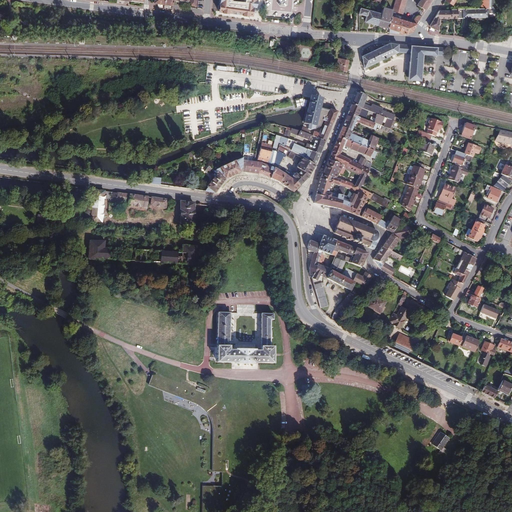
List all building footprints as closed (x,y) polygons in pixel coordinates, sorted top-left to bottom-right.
[(176,0),(184,1),(184,3),(185,4),(186,5),(188,5),(188,7),(198,8),(198,0),(176,0)] [(218,0),(218,12),(223,12),(248,15),(253,16),(254,8),(256,8),(256,0),(218,0)] [(397,0),(395,10),(394,13),(403,15),(407,0),(397,0)] [(422,12),(424,13),(428,6),(431,0),(421,0),(418,6),(424,9),(422,12)] [(490,10),(490,2),(482,2),(482,10),(490,10)] [(378,26),(389,30),(392,18),(394,13),(395,10),(390,8),(387,17),(382,15),(378,26)] [(366,23),(378,26),(382,15),(362,9),(360,15),(368,18),(366,23)] [(451,11),(439,11),(435,18),(439,18),(452,19),(452,10),(451,11)] [(482,10),(452,10),(452,19),(489,20),(490,17),(494,17),(494,13),(490,13),(490,10),(482,10)] [(391,30),(390,34),(406,36),(410,34),(413,32),(414,31),(420,21),(415,19),(415,20),(414,21),(413,24),(401,21),(392,18),(389,30),(391,30)] [(439,18),(435,18),(434,19),(430,26),(431,26),(443,32),(443,29),(439,27),(439,26),(441,26),(441,22),(440,22),(439,21),(439,20),(439,18)] [(390,44),(363,57),(365,69),(398,53),(398,52),(411,53),(411,46),(390,44)] [(437,48),(411,46),(411,54),(412,54),(412,63),(423,63),(424,54),(437,55),(437,48)] [(349,62),(339,60),(337,68),(347,71),(349,62)] [(423,81),(423,68),(412,67),(411,80),(423,81)] [(448,91),(462,94),(465,83),(451,79),(448,91)] [(367,97),(357,93),(355,98),(353,103),(352,106),(371,113),(374,114),(380,116),(394,121),(396,116),(383,111),(383,110),(365,103),(367,97)] [(339,111),(332,109),(331,109),(330,109),(330,111),(327,110),(321,108),(321,105),(323,99),(312,97),(309,108),(308,112),(305,123),(309,124),(308,129),(313,131),(322,128),(324,122),(326,122),(333,125),(337,115),(339,111)] [(371,113),(352,106),(352,107),(350,110),(349,114),(375,124),(378,125),(380,116),(374,114),(372,118),(369,117),(371,113)] [(375,124),(349,114),(348,117),(345,124),(344,126),(353,130),(356,123),(373,129),(375,124)] [(433,136),(436,137),(437,133),(438,133),(440,127),(442,128),(443,124),(432,119),(430,121),(429,123),(429,125),(427,130),(428,130),(427,134),(433,136)] [(328,136),(333,125),(326,122),(321,135),(313,131),(308,129),(304,127),(302,131),(326,141),(328,136)] [(340,135),(338,139),(368,150),(371,143),(351,135),(351,134),(352,134),(353,132),(352,132),(353,130),(344,126),(342,129),(340,135)] [(470,140),(472,137),(473,132),(474,130),(466,126),(462,136),(470,140)] [(356,128),(355,131),(371,137),(372,134),(356,128)] [(511,133),(500,130),(495,140),(511,144),(511,133)] [(324,148),(326,141),(302,131),(300,136),(312,141),(313,139),(316,141),(313,148),(311,147),(311,146),(300,141),(299,142),(298,146),(303,148),(307,150),(321,155),(324,148)] [(433,136),(427,134),(418,131),(415,139),(423,142),(429,144),(433,136)] [(331,156),(329,160),(345,169),(350,162),(341,158),(339,157),(342,147),(345,148),(366,156),(366,158),(370,159),(373,152),(368,150),(338,139),(337,143),(331,156)] [(301,151),(303,148),(298,146),(299,142),(293,140),(290,145),(300,150),(301,151)] [(432,156),(435,147),(429,144),(423,142),(420,152),(432,156)] [(469,144),(465,155),(466,155),(471,157),(473,158),(477,147),(469,144)] [(281,147),(280,151),(287,156),(288,155),(290,151),(281,147)] [(278,153),(273,152),(261,150),(257,162),(262,163),(278,168),(281,163),(285,157),(281,155),(278,153)] [(319,160),(321,155),(307,150),(306,154),(304,159),(317,166),(319,160)] [(465,155),(457,152),(453,162),(459,164),(458,166),(461,167),(464,158),(466,155),(465,155)] [(242,173),(246,174),(248,163),(244,162),(245,158),(216,172),(226,180),(234,177),(242,173)] [(253,175),(259,176),(262,166),(253,164),(250,163),(250,159),(245,158),(244,162),(248,163),(246,174),(253,175)] [(311,176),(317,166),(304,159),(303,158),(299,167),(297,169),(301,172),(309,178),(311,176)] [(364,169),(365,166),(367,162),(360,159),(358,163),(356,162),(354,164),(364,169)] [(325,170),(321,180),(330,183),(332,178),(337,179),(340,171),(343,172),(345,172),(346,169),(345,169),(329,160),(325,170)] [(403,182),(406,175),(409,165),(399,161),(393,178),(403,182)] [(345,169),(346,169),(360,177),(357,184),(361,186),(364,187),(366,184),(363,182),(369,171),(367,170),(364,169),(354,164),(350,162),(345,169)] [(423,181),(427,172),(409,165),(406,175),(423,181)] [(511,178),(511,167),(506,165),(502,174),(511,178)] [(266,178),(271,180),(273,173),(270,172),(271,169),(262,166),(259,176),(262,176),(266,178)] [(469,171),(454,166),(449,180),(459,184),(462,174),(467,176),(469,171)] [(271,180),(280,184),(285,176),(283,175),(274,170),(271,169),(270,172),(273,173),(271,180)] [(221,187),(226,180),(216,172),(215,174),(217,175),(207,188),(208,189),(205,193),(215,194),(221,187)] [(285,176),(292,181),(294,180),(292,178),(293,177),(285,172),(283,175),(285,176)] [(308,179),(309,178),(301,172),(300,174),(297,177),(295,175),(293,177),(292,178),(294,180),(292,181),(300,186),(302,184),(308,179)] [(298,188),(300,186),(292,181),(285,176),(280,184),(293,193),(298,188)] [(509,180),(503,176),(494,187),(497,188),(498,187),(504,192),(511,183),(509,180)] [(317,194),(325,195),(328,196),(328,195),(332,184),(339,187),(341,181),(337,179),(332,178),(330,183),(321,180),(319,187),(317,194)] [(394,203),(403,207),(414,186),(403,182),(393,178),(390,184),(402,189),(394,202),(394,203)] [(360,194),(368,199),(370,200),(372,195),(360,189),(355,187),(353,186),(351,184),(341,181),(339,187),(343,188),(346,189),(360,194)] [(440,196),(438,202),(452,207),(454,207),(455,205),(450,203),(447,202),(448,199),(451,200),(455,189),(445,185),(441,196),(440,196)] [(502,191),(493,188),(488,199),(497,203),(502,191)] [(103,228),(106,197),(86,194),(86,198),(91,199),(96,200),(94,212),(92,227),(103,228)] [(350,213),(359,216),(368,199),(360,194),(358,197),(350,213)] [(370,200),(387,210),(391,203),(373,194),(372,195),(370,200)] [(337,210),(341,211),(343,201),(344,198),(341,197),(338,196),(337,200),(330,199),(331,196),(328,195),(328,196),(325,195),(325,198),(317,196),(314,205),(337,210)] [(341,211),(350,213),(358,197),(353,195),(349,204),(344,203),(345,201),(343,201),(341,211)] [(148,214),(149,204),(119,200),(119,206),(131,208),(131,211),(148,214)] [(438,202),(438,201),(433,213),(442,216),(445,209),(451,211),(452,207),(438,202)] [(482,211),(478,220),(484,222),(486,223),(488,218),(489,219),(495,207),(486,203),(483,210),(481,209),(481,211),(482,211)] [(173,211),(173,208),(154,205),(154,211),(169,213),(169,211),(173,211)] [(196,232),(197,212),(182,210),(182,231),(196,232)] [(371,222),(378,226),(381,221),(382,218),(367,211),(364,218),(371,222)] [(218,222),(219,216),(206,214),(205,217),(206,217),(218,222)] [(348,220),(340,217),(340,216),(339,216),(339,217),(338,222),(336,227),(334,227),(335,229),(333,233),(341,236),(341,237),(342,237),(346,238),(346,239),(350,240),(352,241),(353,242),(354,241),(357,242),(357,243),(358,244),(358,243),(360,244),(361,245),(362,244),(367,247),(373,250),(378,238),(377,237),(377,235),(377,233),(375,231),(375,230),(374,229),(374,230),(367,227),(367,226),(366,226),(366,227),(363,226),(363,225),(362,225),(356,223),(357,222),(356,221),(355,223),(349,220),(349,219),(348,219),(348,220)] [(216,235),(218,222),(206,217),(206,219),(210,220),(209,228),(205,228),(204,234),(216,235)] [(388,231),(393,234),(397,227),(401,222),(394,217),(390,223),(388,222),(387,224),(381,221),(378,226),(388,231)] [(39,219),(38,232),(42,232),(43,229),(44,230),(46,220),(39,219)] [(472,231),(482,235),(484,231),(483,230),(484,226),(483,226),(484,222),(478,220),(477,223),(475,222),(472,231)] [(405,232),(400,241),(407,239),(411,234),(410,229),(405,226),(399,228),(405,232)] [(397,227),(393,234),(392,235),(400,241),(405,232),(399,228),(397,227)] [(480,241),(482,235),(472,231),(469,238),(468,239),(477,243),(478,240),(480,241)] [(400,241),(392,235),(387,242),(383,248),(392,252),(400,241)] [(323,237),(320,246),(318,254),(320,255),(321,252),(329,256),(336,258),(337,255),(338,254),(333,252),(337,242),(323,237)] [(310,268),(311,276),(311,278),(313,279),(319,265),(316,264),(320,255),(318,254),(320,246),(310,242),(308,248),(308,252),(314,254),(310,268)] [(351,247),(337,242),(333,252),(338,254),(339,252),(347,255),(351,247)] [(350,265),(362,269),(368,255),(358,250),(351,247),(347,255),(353,257),(354,256),(355,256),(353,261),(351,261),(352,259),(346,257),(346,259),(344,262),(350,265)] [(88,269),(198,274),(199,254),(184,253),(183,259),(105,256),(105,249),(90,248),(88,269)] [(392,252),(383,248),(378,254),(374,261),(381,269),(383,267),(389,257),(400,262),(403,257),(392,252)] [(477,259),(461,251),(459,255),(463,257),(454,274),(461,278),(458,283),(464,285),(477,259)] [(326,264),(323,263),(322,266),(330,271),(336,258),(329,256),(326,264)] [(489,259),(486,258),(477,274),(480,276),(489,259)] [(341,272),(345,264),(336,260),(332,268),(341,272)] [(319,265),(313,279),(316,281),(318,280),(320,276),(351,291),(353,288),(355,284),(352,283),(330,271),(322,266),(319,265)] [(399,270),(411,276),(414,271),(401,266),(399,270)] [(385,268),(383,272),(393,278),(394,275),(393,275),(394,274),(385,268)] [(345,275),(347,272),(344,270),(341,276),(352,282),(353,280),(345,275)] [(355,276),(347,272),(345,275),(353,280),(355,276)] [(355,289),(356,290),(358,286),(359,286),(360,285),(364,287),(365,286),(366,286),(370,277),(364,274),(361,279),(355,276),(353,280),(358,283),(355,289)] [(192,290),(192,283),(178,281),(178,294),(192,294),(192,290)] [(318,297),(321,309),(329,308),(322,283),(314,285),(317,295),(318,294),(318,297)] [(478,287),(475,293),(474,297),(480,299),(481,297),(482,297),(483,296),(481,295),(483,290),(478,287)] [(407,298),(409,295),(405,293),(399,305),(402,307),(403,306),(406,300),(405,299),(407,298)] [(335,315),(341,319),(354,301),(356,299),(350,294),(335,315)] [(474,297),(472,296),(471,298),(468,305),(478,308),(481,299),(480,299),(474,297)] [(386,303),(374,297),(369,308),(380,313),(386,303)] [(480,313),(496,318),(499,309),(483,304),(480,313)] [(401,308),(398,306),(392,317),(396,319),(400,310),(401,308)] [(390,321),(389,324),(395,327),(398,320),(398,319),(402,311),(400,310),(396,319),(392,317),(390,321)] [(398,320),(395,327),(401,330),(407,320),(408,320),(409,317),(409,316),(409,315),(408,314),(402,311),(398,319),(398,320)] [(216,313),(215,364),(273,364),(273,346),(271,347),(271,323),(274,322),(274,314),(260,314),(260,352),(229,351),(230,313),(216,313)] [(332,321),(338,324),(341,319),(335,315),(332,321)] [(415,343),(399,335),(394,348),(409,355),(415,343)] [(458,346),(461,339),(453,335),(451,340),(450,343),(458,346)] [(476,353),(480,343),(463,336),(461,339),(458,346),(476,353)] [(498,349),(509,352),(511,344),(502,340),(498,349)] [(495,357),(497,350),(494,349),(494,347),(485,343),(482,351),(486,353),(481,365),(489,368),(493,359),(490,358),(491,355),(495,357)] [(327,359),(321,356),(318,363),(323,366),(327,359)] [(500,369),(507,372),(508,369),(511,360),(505,357),(500,369)] [(208,386),(153,372),(152,376),(149,385),(200,405),(209,415),(213,433),(212,472),(222,472),(222,486),(202,486),(201,511),(229,511),(232,462),(227,400),(208,386)] [(511,387),(511,385),(503,382),(499,391),(509,395),(511,387)] [(495,399),(498,392),(485,386),(482,393),(495,399)] [(450,439),(440,433),(433,444),(442,450),(450,439)]
